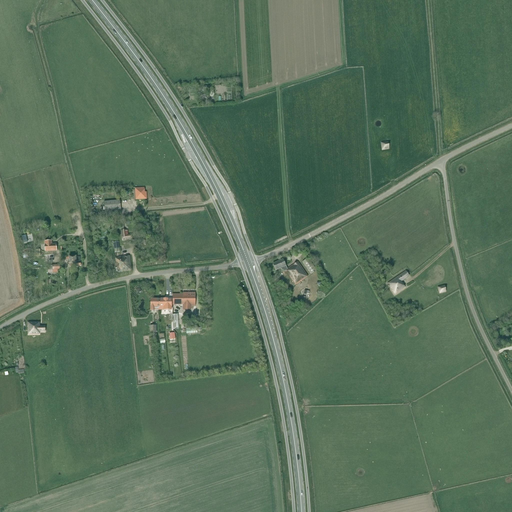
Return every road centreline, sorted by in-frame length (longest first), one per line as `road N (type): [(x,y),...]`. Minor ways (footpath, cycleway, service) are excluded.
road 1 (secondary): [(247,261),(177,117),(91,0)]
road 2 (unclassified): [(0,328),(90,286),(247,261)]
road 3 (secondary): [(301,511),(281,370),(247,261)]
road 4 (unclassified): [(511,390),(466,288),(441,160)]
road 5 (unclassified): [(247,261),(441,160)]
